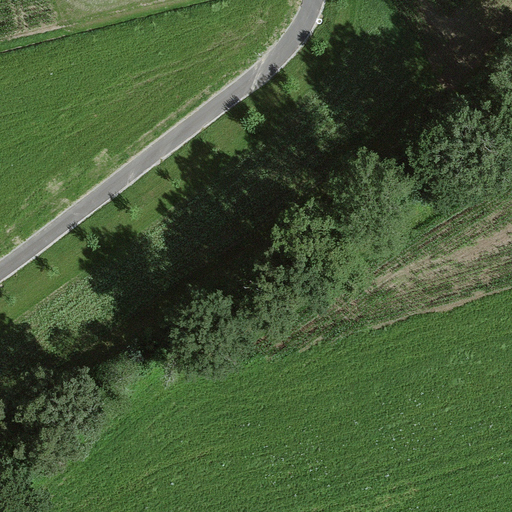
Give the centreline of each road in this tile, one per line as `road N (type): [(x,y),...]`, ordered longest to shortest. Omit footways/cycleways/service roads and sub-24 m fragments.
road 1 (residential): [(313,0),(291,43),(253,78),(0,272)]
road 2 (track): [(0,47),(199,0)]
